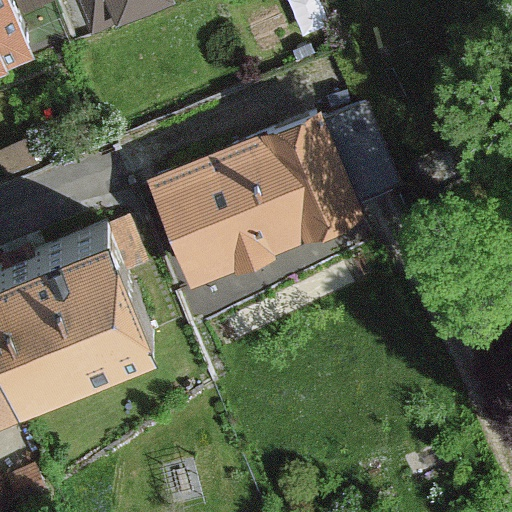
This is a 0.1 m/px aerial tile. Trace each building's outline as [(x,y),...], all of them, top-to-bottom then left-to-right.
[(0,0),(0,43),(34,30),(21,0),(0,0)] [(89,0),(93,9),(116,0),(89,0)] [(367,96),(326,113),(359,193),(400,177),(367,96)] [(319,97),(148,166),(192,272),(362,203),(359,193),(326,113),(319,97)] [(108,212),(0,258),(0,341),(18,384),(157,324),(131,264),(108,212)] [(0,341),(0,391),(18,384),(0,341)]
